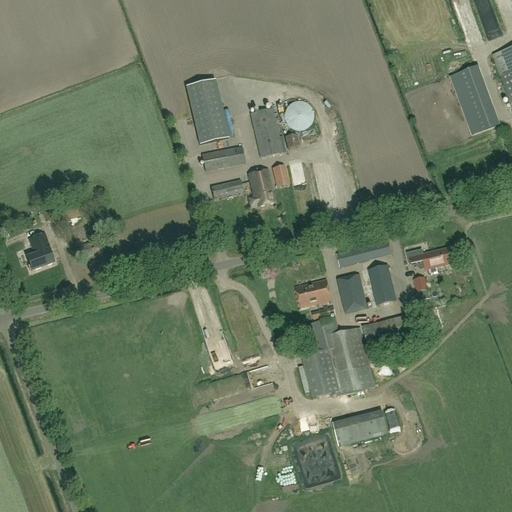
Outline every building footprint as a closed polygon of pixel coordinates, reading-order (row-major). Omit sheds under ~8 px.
[(511,48),(493,56),(511,108),(511,48)] [(200,146),(229,139),(215,81),(186,88),(200,146)] [(288,108),(286,110),(285,111),(285,113),(284,115),(284,116),(284,118),(284,119),(285,120),(285,121),(285,123),(286,124),(287,126),(288,127),(290,129),(292,130),(293,131),(295,131),(297,132),(298,132),(300,132),(301,132),(302,132),(303,131),(305,131),(306,130),(308,129),(309,128),(311,126),(312,125),(313,123),(313,121),(314,119),(314,118),(314,117),(314,115),(314,114),(313,113),(313,112),(312,110),(311,108),(310,107),(308,105),(307,104),(305,103),(303,103),(301,102),(300,102),(299,102),(296,103),(295,103),(294,103),(292,104),(291,105),(289,106),(288,108)] [(272,110),(250,115),(261,159),(282,154),(272,110)] [(297,133),(290,135),(293,144),(300,142),(297,133)] [(241,148),(202,156),(205,173),(245,165),(241,148)] [(282,167),(274,169),(278,189),(287,187),(282,167)] [(257,208),(275,204),(267,171),(248,175),(254,198),(248,199),(250,208),(257,207),(257,208)] [(240,181),(210,188),(213,201),(243,194),(240,181)] [(57,206),(43,212),(48,225),(62,219),(63,223),(100,208),(94,193),(58,208),(57,206)] [(27,258),(31,272),(54,264),(49,251),(50,250),(45,234),(29,240),(34,255),(27,258)] [(336,255),(340,269),(391,256),(388,242),(336,255)] [(74,249),(78,260),(94,255),(90,244),(74,249)] [(422,251),(407,255),(410,264),(412,264),(412,266),(419,265),(420,268),(425,267),(426,270),(426,271),(452,265),(448,250),(423,256),(422,251)] [(368,271),(376,307),(396,303),(388,267),(368,271)] [(367,310),(359,276),(337,281),(345,316),(367,310)] [(414,281),(417,294),(427,292),(424,279),(414,281)] [(301,309),(332,302),(327,281),(296,289),(301,309)] [(314,322),(322,320),(335,317),(334,308),(312,313),(314,322)] [(367,347),(413,336),(423,334),(418,315),(362,328),(367,347)] [(312,400),(336,394),(337,398),(375,389),(370,369),(360,329),(339,334),(336,319),(322,323),(309,326),(316,354),(301,357),(312,400)] [(264,395),(266,401),(278,397),(277,391),(264,395)]
